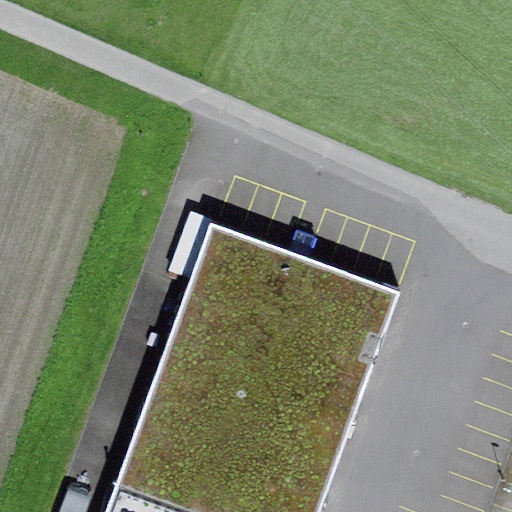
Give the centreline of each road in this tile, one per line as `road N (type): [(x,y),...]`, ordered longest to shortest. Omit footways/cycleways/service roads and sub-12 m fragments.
road 1 (residential): [(511,232),(230,112)]
road 2 (track): [(230,112),(0,15)]
